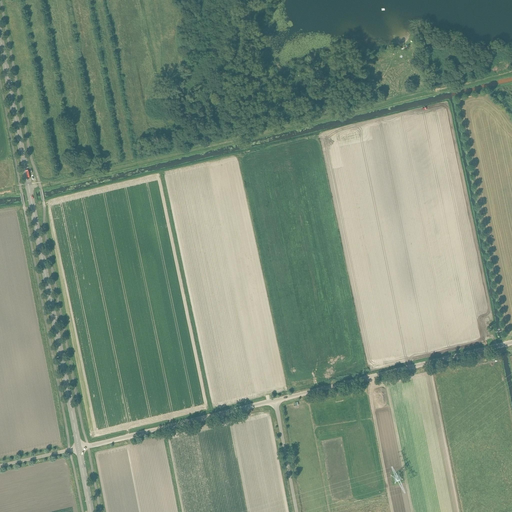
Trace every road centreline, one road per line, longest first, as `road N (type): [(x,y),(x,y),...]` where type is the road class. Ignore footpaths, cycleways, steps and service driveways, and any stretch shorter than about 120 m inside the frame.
road 1 (track): [(40,186),(511,76)]
road 2 (tertiary): [(78,448),(0,38)]
road 3 (unclassified): [(275,400),(511,342)]
road 4 (unclassified): [(78,448),(275,400)]
